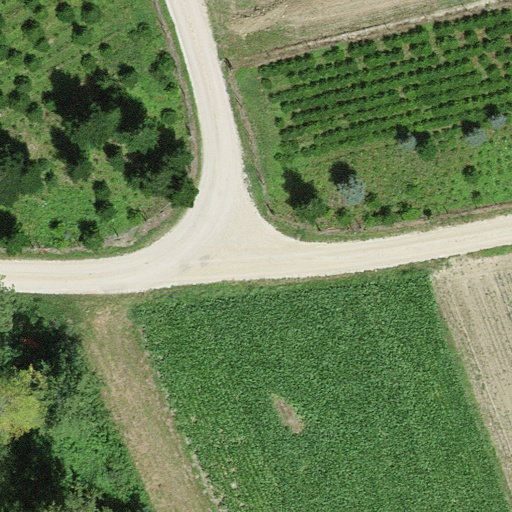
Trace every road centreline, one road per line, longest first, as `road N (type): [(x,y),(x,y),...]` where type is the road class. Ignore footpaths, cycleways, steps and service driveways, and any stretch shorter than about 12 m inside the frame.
road 1 (track): [(234,259),(394,247),(511,226)]
road 2 (track): [(185,0),(220,126),(234,259)]
road 3 (track): [(0,268),(234,259)]
